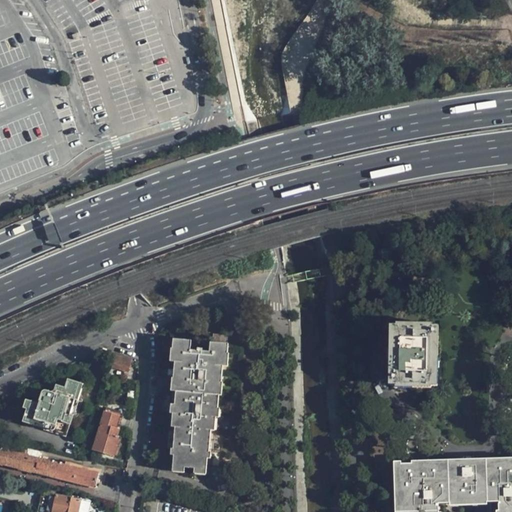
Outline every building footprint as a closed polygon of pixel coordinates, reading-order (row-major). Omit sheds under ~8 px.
[(440,369),(447,369),(447,308),(441,308),(441,306),(404,306),(404,309),(398,309),(398,369),(403,369),(403,371),(440,371),(440,369)] [(176,467),(185,467),(195,468),(205,469),(206,452),(209,452),(214,408),(218,409),(219,396),(217,396),(218,381),(222,382),(225,353),(228,353),(229,344),(226,344),(227,335),(213,334),(212,342),(174,339),(173,348),(176,349),(173,378),(178,378),(175,405),(177,405),(173,449),(177,450),(176,467)] [(128,372),(131,360),(113,355),(110,367),(128,372)] [(83,383),(66,378),(64,386),(56,384),(53,391),(45,389),(43,390),(42,390),(41,392),(38,402),(25,398),(23,407),(26,408),(47,415),(46,417),(63,422),(71,398),(77,401),(83,383)] [(70,424),(77,401),(71,398),(63,422),(70,424)] [(66,436),(70,424),(63,422),(46,417),(47,415),(26,408),(23,421),(26,422),(66,436)] [(116,428),(119,416),(104,411),(93,449),(114,456),(117,446),(116,445),(119,438),(117,437),(120,429),(116,428)] [(92,439),(86,437),(84,446),(90,447),(92,439)] [(0,448),(0,464),(95,489),(99,473),(25,455),(26,451),(22,450),(22,454),(0,448)] [(511,511),(511,460),(397,464),(398,511),(438,511),(439,501),(498,499),(499,510),(500,510),(500,511),(511,511)] [(88,511),(91,502),(56,496),(52,511),(88,511)]
